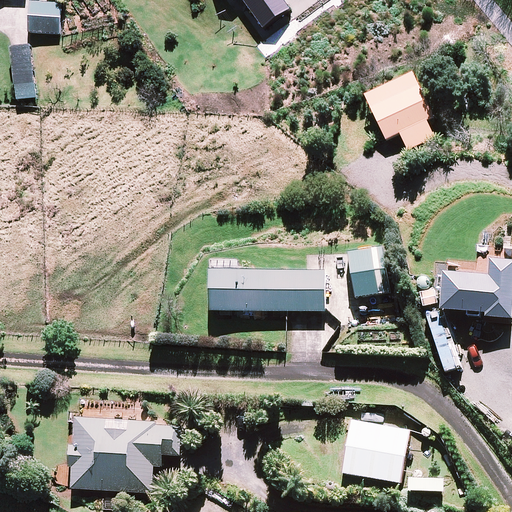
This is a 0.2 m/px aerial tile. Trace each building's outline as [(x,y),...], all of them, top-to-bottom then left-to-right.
[(62,5),(33,3),(31,32),(60,34),(62,5)] [(37,99),(34,47),(15,48),(18,100),(37,99)] [(433,118),(413,76),(366,98),(386,140),(400,134),(408,151),(434,139),(426,122),(433,118)] [(383,248),(350,253),(356,298),(389,293),(383,248)] [(511,310),(511,256),(482,254),(480,267),(444,264),(440,311),(485,314),(484,317),(511,320),(511,310)] [(325,312),(325,272),(211,272),(211,311),(325,312)] [(182,426),(75,420),(70,489),(152,494),(154,467),(162,467),(162,456),(180,457),(182,426)] [(441,481),(413,478),(412,490),(440,493),(441,481)]
